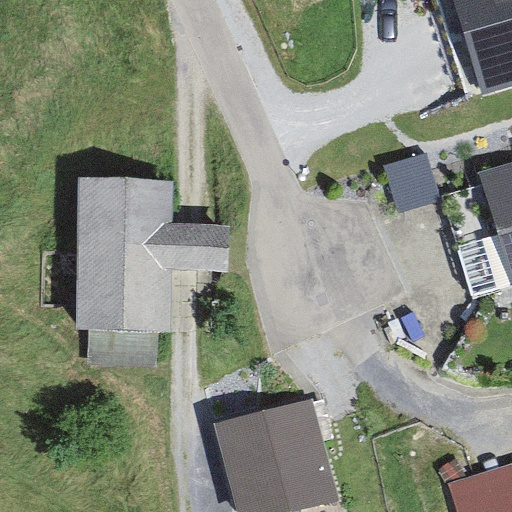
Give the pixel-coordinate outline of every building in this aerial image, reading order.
[(511,0),(448,0),(479,101),(511,90),(511,0)] [(428,153),(386,164),(399,211),(441,200),(428,153)] [(468,247),(483,298),(511,289),(511,176),(452,195),(468,247)] [(218,236),(177,234),(158,234),(160,189),(79,186),(76,251),(74,307),(73,330),(154,332),(156,267),(177,268),(217,269),(218,236)] [(324,402),(226,424),(245,511),(321,511),(347,506),(324,402)] [(511,511),(511,456),(451,476),(461,511),(511,511)]
